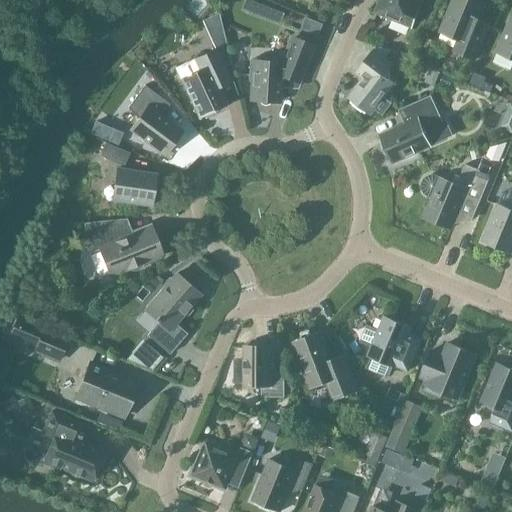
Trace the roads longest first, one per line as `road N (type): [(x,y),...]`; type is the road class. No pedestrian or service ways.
road 1 (residential): [(324,130),(291,143),(246,145),(196,178),(189,218),(202,242),(241,270),(255,303)]
road 2 (residential): [(184,511),(167,494),(167,481),(234,316),(255,303)]
road 3 (residential): [(511,312),(360,248)]
road 4 (residential): [(359,0),(328,71),(324,130)]
road 5 (residential): [(360,248),(360,179),(349,150),(324,130)]
road 6 (residential): [(255,303),(296,302),(327,284),(360,248)]
